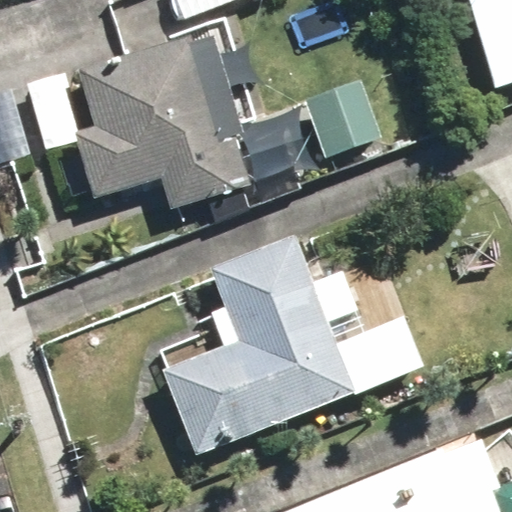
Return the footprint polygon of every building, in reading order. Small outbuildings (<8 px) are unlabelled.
[(166,0),(176,26),(250,0),(166,0)] [(511,0),(425,0),(429,11),(454,3),(487,97),(511,88),(511,0)] [(212,98),(254,83),(232,24),(64,85),(83,136),(56,146),(80,213),(146,189),(157,218),(236,189),(245,215),(316,189),(308,168),(368,146),(346,86),(294,105),(304,130),(233,155),(212,98)] [(11,95),(0,97),(0,171),(27,165),(11,95)] [(511,189),(500,194),(511,224),(511,189)] [(215,358),(154,383),(189,468),(398,382),(378,333),(355,343),(330,280),(303,292),(282,241),(199,275),(217,317),(201,323),(215,358)] [(483,511),(480,503),(497,496),(474,441),(468,444),(424,462),(304,511),(483,511)]
